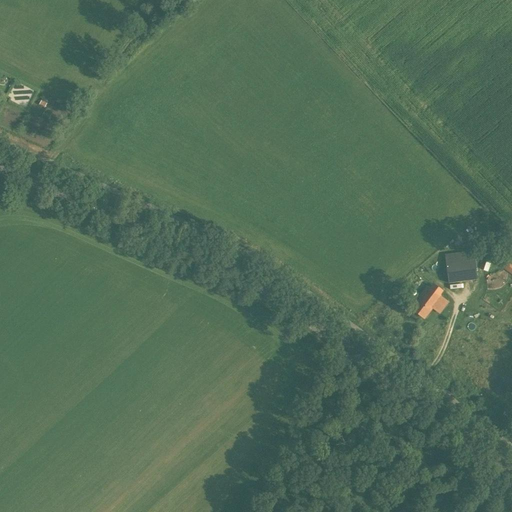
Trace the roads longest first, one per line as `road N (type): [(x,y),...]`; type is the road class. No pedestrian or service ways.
road 1 (secondary): [(0,166),(234,268),(511,475)]
road 2 (track): [(49,161),(130,37),(171,0)]
